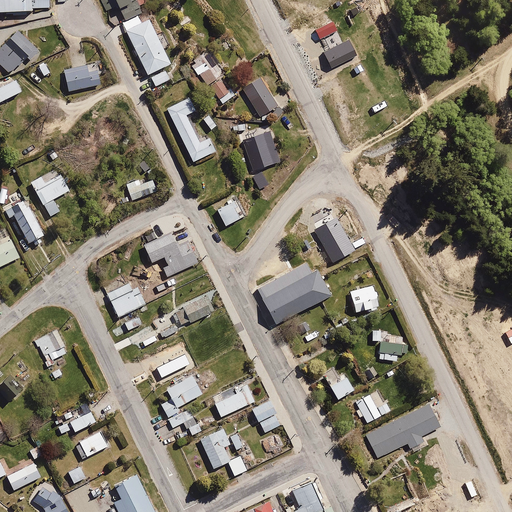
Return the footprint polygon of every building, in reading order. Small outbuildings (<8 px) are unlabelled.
[(0,0),(0,13),(30,12),(30,9),(52,9),(52,0),(0,0)] [(102,0),(108,11),(120,6),(126,22),(144,14),(141,6),(145,4),(142,0),(102,0)] [(140,17),(123,26),(149,78),(152,77),(157,86),(172,79),(166,69),(172,66),(149,20),(143,23),(140,17)] [(32,62),(41,52),(18,31),(0,50),(0,64),(9,73),(28,58),(32,62)] [(225,73),(208,50),(189,64),(198,76),(201,74),(223,104),(235,95),(222,76),(225,73)] [(51,73),(46,61),(38,65),(43,76),(51,73)] [(99,66),(63,73),(67,93),(103,86),(99,66)] [(0,103),(20,93),(13,78),(0,84),(0,103)] [(278,105),(260,78),(243,88),(260,116),(278,105)] [(191,97),(167,109),(194,163),(217,151),(211,138),(202,142),(189,115),(198,111),(191,97)] [(284,111),(279,107),(271,115),(276,120),(284,111)] [(217,126),(209,115),(203,119),(211,130),(217,126)] [(280,162),(270,132),(244,141),(254,171),(280,162)] [(261,172),(253,177),(260,189),(269,185),(261,172)] [(48,173),(31,182),(51,217),(59,213),(53,201),(72,191),(62,174),(51,180),(48,173)] [(146,177),(125,184),(131,200),(151,193),(146,177)] [(236,200),(218,210),(226,226),(245,216),(236,200)] [(23,201),(6,210),(9,217),(14,215),(30,243),(34,241),(36,245),(41,242),(39,239),(45,236),(29,207),(27,208),(23,201)] [(337,218),(314,230),(333,262),(356,250),(337,218)] [(173,232),(144,245),(151,263),(164,257),(168,267),(164,269),(167,277),(196,265),(185,238),(177,242),(173,232)] [(11,237),(0,242),(0,267),(21,258),(11,237)] [(275,323),(330,293),(318,271),(313,274),(307,263),(257,290),(275,323)] [(132,288),(130,283),(107,294),(118,319),(148,305),(139,285),(132,288)] [(373,285),(349,292),(355,313),(376,307),(374,300),(377,299),(373,285)] [(213,310),(205,295),(171,312),(179,328),(213,310)] [(142,325),(137,315),(123,323),(128,332),(142,325)] [(179,330),(169,316),(155,326),(165,340),(179,330)] [(58,328),(35,340),(47,364),(71,353),(58,328)] [(404,334),(375,329),(373,339),(381,341),(378,358),(396,361),(397,354),(401,355),(404,334)] [(234,356),(227,346),(215,355),(221,364),(234,356)] [(36,380),(24,367),(6,382),(18,396),(36,380)] [(332,367),(322,372),(337,402),(355,392),(344,370),(336,374),(332,367)] [(203,393),(192,375),(167,389),(172,398),(161,404),(174,427),(193,416),(186,402),(203,393)] [(224,399),(221,393),(211,398),(222,418),(256,401),(245,381),(233,387),(236,393),(224,399)] [(394,406),(391,400),(387,402),(386,400),(382,402),(376,391),(355,402),(367,423),(391,410),(390,408),(394,406)] [(271,399),(251,408),(263,435),(283,425),(271,399)] [(426,436),(448,425),(437,404),(374,435),(385,456),(414,441),(418,448),(430,443),(426,436)] [(73,430),(74,432),(97,423),(92,411),(58,425),(62,435),(73,430)] [(102,429),(74,443),(82,460),(110,447),(102,429)] [(229,441),(223,429),(200,439),(214,470),(228,463),(230,462),(222,444),(229,441)] [(238,434),(229,438),(236,451),(244,448),(238,434)] [(29,449),(33,459),(53,451),(49,441),(29,449)] [(448,453),(435,447),(430,459),(443,465),(448,453)] [(230,462),(228,463),(234,477),(248,471),(241,456),(232,461),(230,462)] [(6,476),(13,491),(42,477),(35,462),(6,476)] [(80,465),(68,470),(73,480),(84,474),(80,465)] [(145,472),(119,485),(133,511),(164,511),(165,511),(145,472)] [(296,511),(313,511),(323,507),(309,480),(286,492),(296,511)] [(35,492),(32,504),(44,509),(43,511),(71,511),(56,482),(35,492)] [(97,484),(88,489),(94,498),(103,493),(97,484)] [(290,511),(281,494),(250,509),(250,511),(290,511)] [(450,511),(443,494),(398,511),(450,511)]
